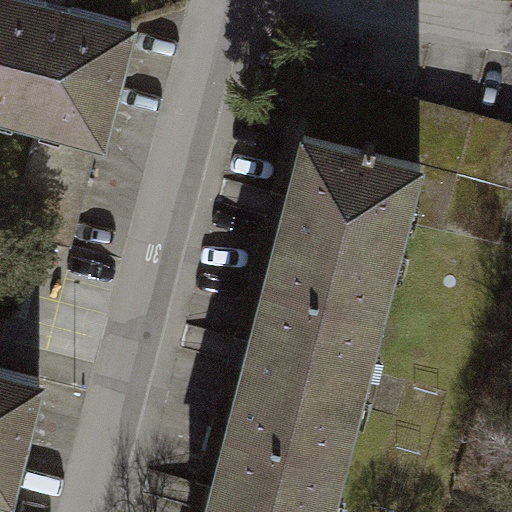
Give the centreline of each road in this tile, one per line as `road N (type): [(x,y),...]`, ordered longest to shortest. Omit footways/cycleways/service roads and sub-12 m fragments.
road 1 (residential): [(88,511),(218,0)]
road 2 (residential): [(511,29),(332,0)]
